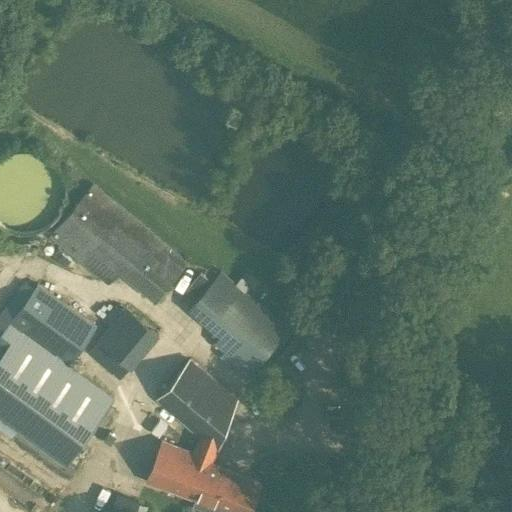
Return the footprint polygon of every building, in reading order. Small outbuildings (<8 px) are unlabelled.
[(0,223),(2,225),(6,227),(8,228),(11,229),(15,230),(19,231),(23,232),(27,232),(32,231),(35,231),(37,230),(40,229),(44,227),(48,225),(50,224),(52,222),(55,219),(57,217),(60,213),(62,210),(63,207),(65,203),(65,200),(66,196),(67,193),(67,191),(66,186),(66,182),(65,178),(63,174),(62,171),(60,169),(59,166),(57,164),(54,161),(52,159),(48,156),(45,154),(41,152),(37,151),(33,150),(30,150),(27,149),(22,149),(18,150),(14,151),(10,152),(6,154),(2,156),(0,158),(0,223)] [(109,283),(119,271),(155,300),(188,261),(94,182),(49,234),(83,263),(109,283)] [(224,350),(221,353),(248,376),(289,327),(222,270),(189,308),(219,334),(213,341),(224,350)] [(35,286),(24,279),(0,312),(0,350),(2,352),(0,355),(0,415),(66,464),(115,397),(70,363),(97,325),(38,282),(35,286)] [(111,325),(88,350),(120,378),(160,333),(126,303),(123,307),(117,302),(103,318),(111,325)] [(152,464),(203,483),(198,496),(197,499),(197,505),(214,511),(217,503),(239,511),(248,511),(261,481),(212,462),(236,398),(190,359),(157,398),(201,436),(194,452),(162,439),(152,464)] [(197,499),(198,496),(203,483),(152,464),(146,479),(197,499)] [(117,492),(109,511),(145,511),(148,506),(139,502),(140,501),(117,492)]
